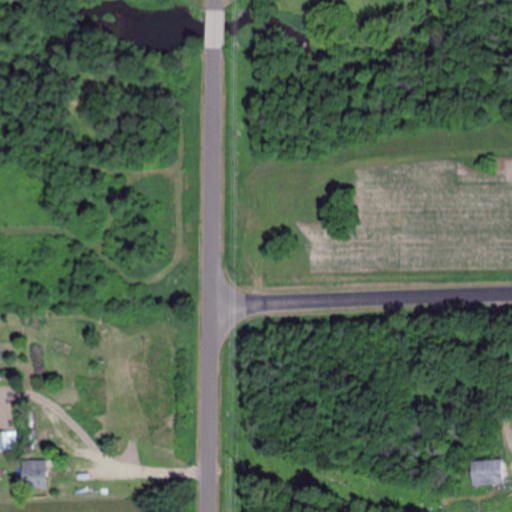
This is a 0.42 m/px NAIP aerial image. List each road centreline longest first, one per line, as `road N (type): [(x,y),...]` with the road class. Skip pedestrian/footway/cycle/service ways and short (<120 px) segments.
road 1 (residential): [(209,511),(218,61)]
road 2 (residential): [(211,301),(511,292)]
